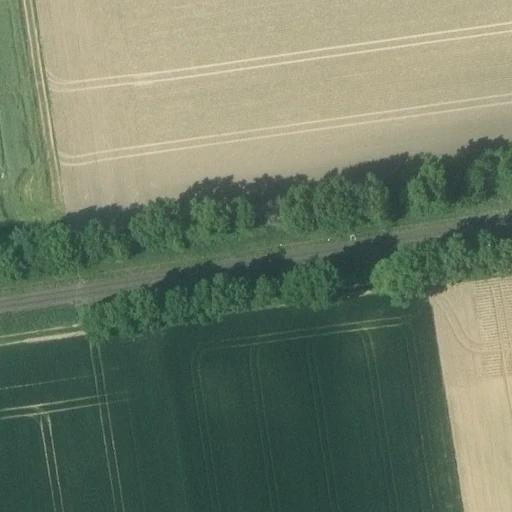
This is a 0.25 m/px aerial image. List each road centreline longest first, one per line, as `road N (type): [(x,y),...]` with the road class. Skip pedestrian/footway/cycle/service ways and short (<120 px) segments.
road 1 (track): [(0,339),(511,263)]
road 2 (track): [(27,0),(61,223)]
